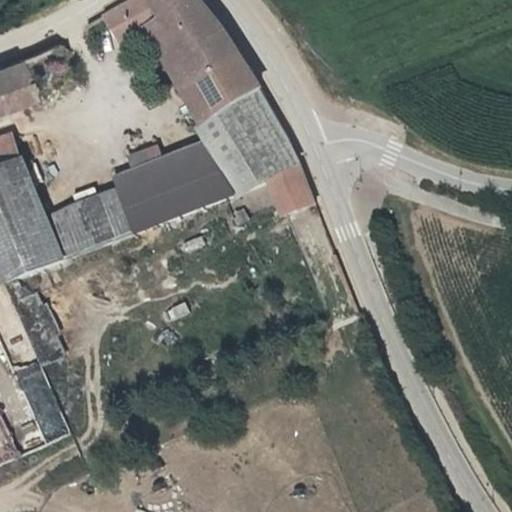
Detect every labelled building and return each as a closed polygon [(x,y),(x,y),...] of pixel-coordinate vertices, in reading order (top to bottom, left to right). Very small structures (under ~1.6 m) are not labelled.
[(204,0),(141,0),(108,18),(117,34),(142,25),(197,125),(273,96),(204,0)] [(16,64),(0,69),(0,118),(33,106),(16,64)] [(289,125),(273,96),(197,125),(208,147),(289,125)] [(324,207),(289,125),(208,147),(243,205),(252,219),(278,209),(286,222),(324,207)] [(0,143),(0,280),(6,295),(17,291),(140,241),(122,193),(53,218),(20,136),(0,143)] [(118,181),(122,193),(140,241),(243,205),(208,147),(118,181)] [(0,317),(25,308),(17,291),(6,295),(0,296),(0,317)] [(45,355),(25,308),(0,317),(0,321),(19,365),(45,355)] [(0,465),(47,445),(0,339),(0,422),(11,447),(0,451),(0,465)] [(53,491),(77,477),(64,453),(40,467),(53,491)]
